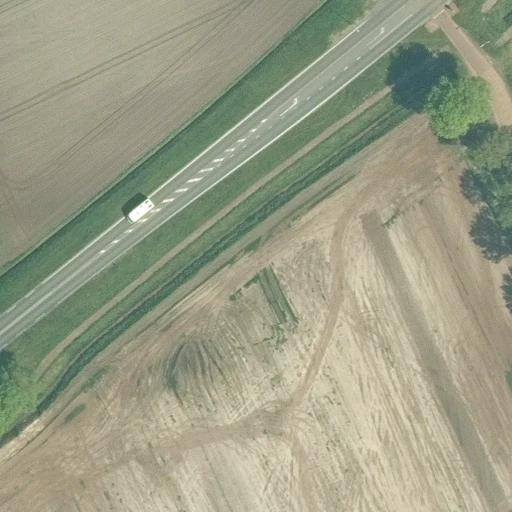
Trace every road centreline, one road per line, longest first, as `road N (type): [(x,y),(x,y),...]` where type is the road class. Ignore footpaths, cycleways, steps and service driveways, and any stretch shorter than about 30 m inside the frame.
road 1 (primary): [(0,334),(422,0)]
road 2 (unclassified): [(430,0),(489,80),(511,136)]
